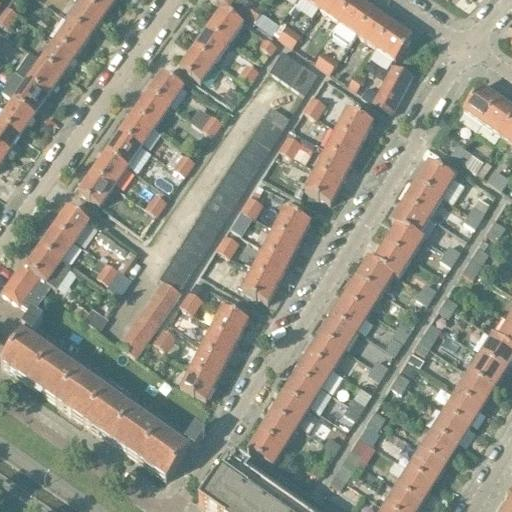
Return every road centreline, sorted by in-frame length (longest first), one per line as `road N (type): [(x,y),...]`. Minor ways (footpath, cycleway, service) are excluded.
road 1 (residential): [(464,45),(412,147),(171,511)]
road 2 (residential): [(175,0),(0,243)]
road 3 (residential): [(154,511),(0,400)]
